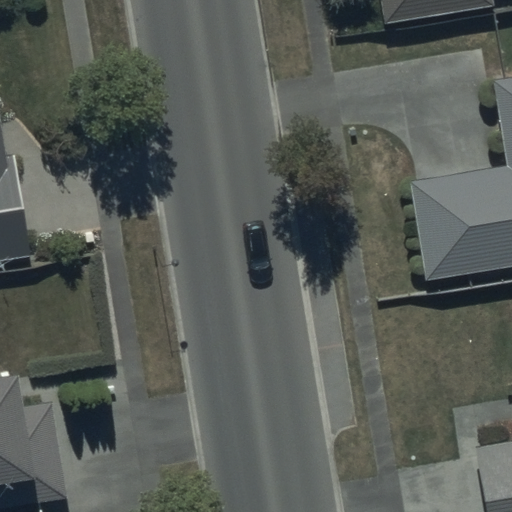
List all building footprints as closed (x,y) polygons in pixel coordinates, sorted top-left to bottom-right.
[(377,0),(381,18),(484,0),(377,0)] [(423,273),(511,258),(511,71),(491,75),(505,162),(407,179),(423,273)] [(0,255),(23,252),(0,139),(0,255)] [(0,505),(63,496),(48,398),(14,403),(8,367),(0,367),(0,505)] [(511,419),(511,437),(470,445),(482,511),(511,511),(511,384),(506,385),(511,419)]
